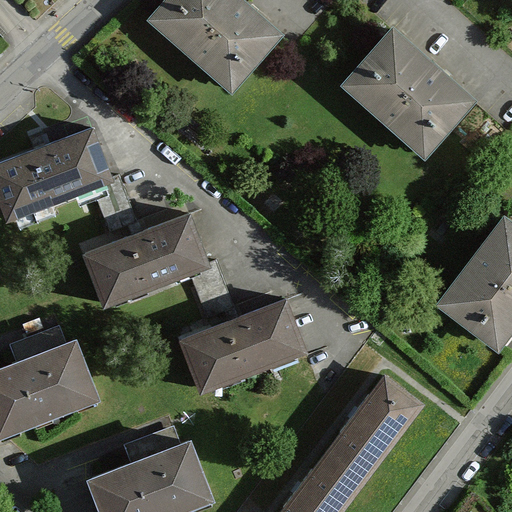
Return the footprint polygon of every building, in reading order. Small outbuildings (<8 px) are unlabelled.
[(155,0),(149,7),(232,83),(278,33),(242,0),(155,0)] [(343,83),(424,153),(470,99),(390,30),(343,83)] [(0,162),(0,194),(7,224),(107,184),(91,126),(0,162)] [(511,218),(496,204),(432,296),(493,348),(511,321),(511,218)] [(88,244),(108,306),(207,274),(186,212),(88,244)] [(280,287),(167,329),(189,389),(302,347),(280,287)] [(0,359),(0,433),(2,439),(94,403),(72,328),(0,359)] [(376,363),(264,511),(332,511),(418,402),(376,363)] [(92,511),(172,511),(207,500),(186,442),(81,479),(92,511)]
